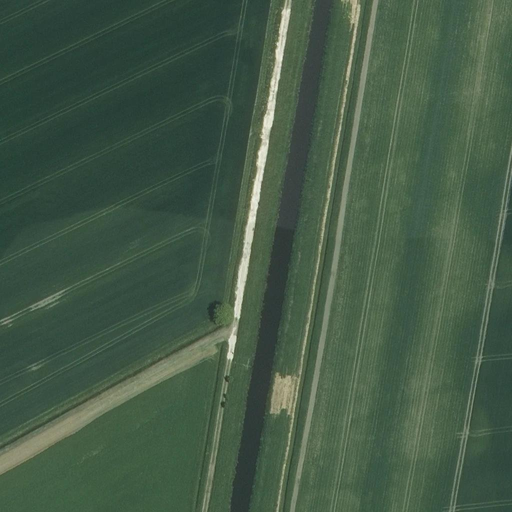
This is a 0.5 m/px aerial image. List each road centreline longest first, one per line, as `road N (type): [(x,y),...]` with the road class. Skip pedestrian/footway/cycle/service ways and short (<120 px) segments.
road 1 (track): [(204,511),(292,0)]
road 2 (track): [(235,329),(0,451)]
